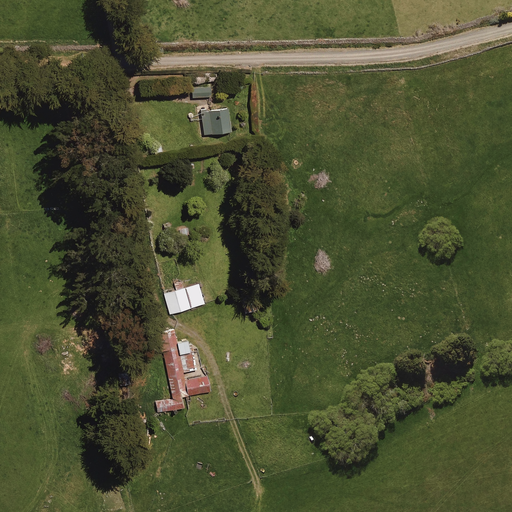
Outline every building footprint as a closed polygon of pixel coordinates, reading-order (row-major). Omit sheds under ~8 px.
[(210,85),(192,86),(193,97),(211,95),(210,85)] [(229,107),(203,110),(205,133),(231,131),(229,107)] [(174,286),(175,290),(164,294),(171,314),(205,303),(198,283),(183,288),(181,284),(174,286)] [(257,294),(242,297),(245,311),(260,308),(257,294)] [(156,399),(157,411),(184,408),(183,397),(187,396),(175,330),(160,333),(172,398),(156,399)] [(190,351),(188,340),(178,342),(180,353),(190,351)] [(195,351),(180,354),(184,371),(198,369),(195,351)] [(210,390),(208,375),(186,379),(188,394),(210,390)]
